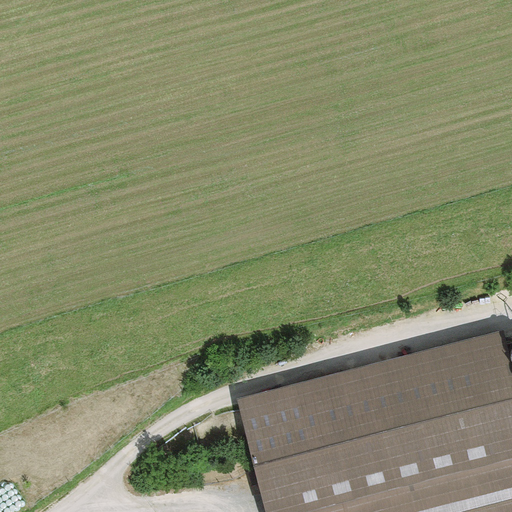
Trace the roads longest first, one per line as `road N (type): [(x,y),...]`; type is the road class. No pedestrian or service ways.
road 1 (unknown): [(42,511),(244,367),(511,303)]
road 2 (unknown): [(241,511),(215,502),(96,499),(76,485)]
